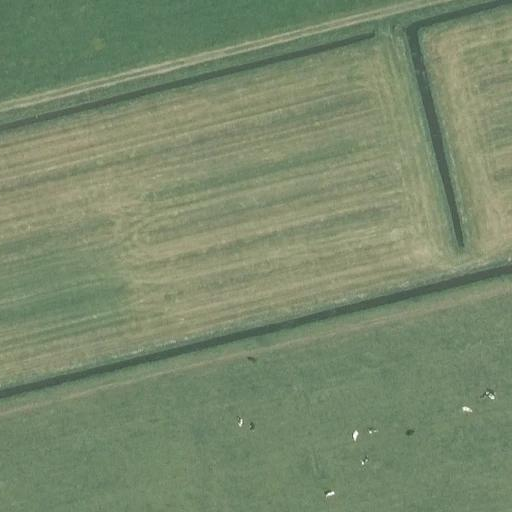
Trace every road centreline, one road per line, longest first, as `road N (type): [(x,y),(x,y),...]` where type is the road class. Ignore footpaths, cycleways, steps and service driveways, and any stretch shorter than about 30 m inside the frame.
road 1 (track): [(0,415),(511,287)]
road 2 (track): [(0,112),(442,0)]
